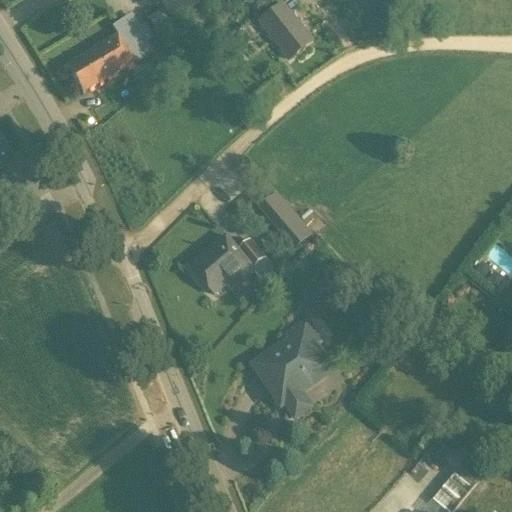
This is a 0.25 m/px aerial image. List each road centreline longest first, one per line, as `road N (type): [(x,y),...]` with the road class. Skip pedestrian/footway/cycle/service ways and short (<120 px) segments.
road 1 (unclassified): [(225,511),(121,252),(97,224),(84,178),(0,36)]
road 2 (track): [(511,45),(422,43),(334,68),(142,243),(121,252)]
